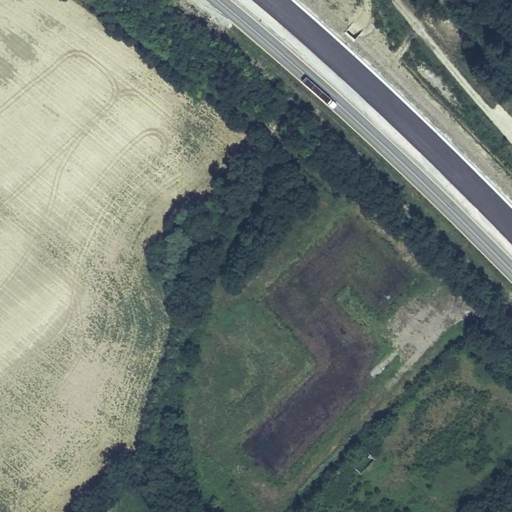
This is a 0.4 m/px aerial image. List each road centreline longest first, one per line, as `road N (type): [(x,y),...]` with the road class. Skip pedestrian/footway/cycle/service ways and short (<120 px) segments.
road 1 (motorway): [(222,0),(319,81),(511,267)]
road 2 (motorway): [(511,231),(414,129),(270,0)]
road 3 (track): [(395,0),(511,139)]
